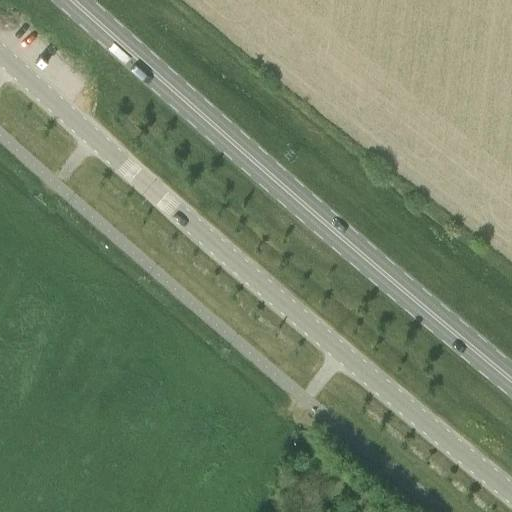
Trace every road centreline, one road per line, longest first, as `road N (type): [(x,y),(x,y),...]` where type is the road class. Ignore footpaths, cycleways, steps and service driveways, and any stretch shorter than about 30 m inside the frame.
road 1 (tertiary): [(511,490),(208,242),(0,52)]
road 2 (primary): [(511,369),(72,0)]
